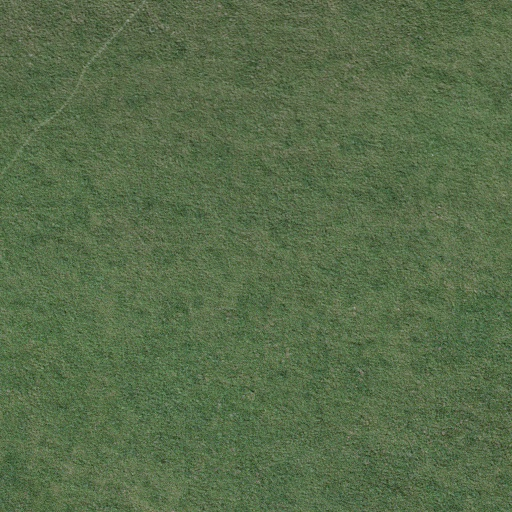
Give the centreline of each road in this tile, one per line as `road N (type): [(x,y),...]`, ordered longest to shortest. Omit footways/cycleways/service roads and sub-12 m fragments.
road 1 (track): [(511,413),(443,449),(125,363)]
road 2 (track): [(0,308),(125,363)]
